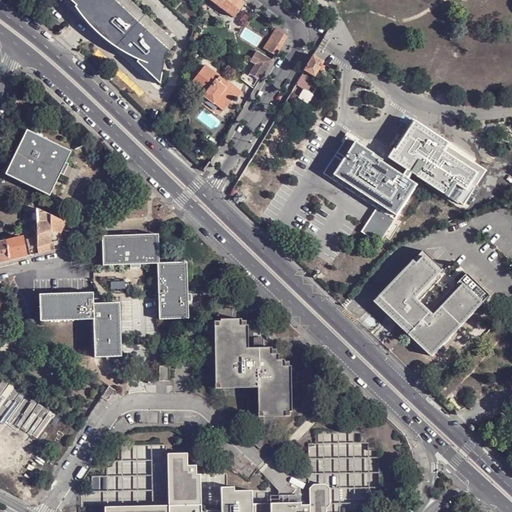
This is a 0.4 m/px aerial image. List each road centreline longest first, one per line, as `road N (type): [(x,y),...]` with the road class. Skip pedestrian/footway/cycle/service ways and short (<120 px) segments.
road 1 (tertiary): [(17,43),(370,377)]
road 2 (tertiary): [(511,487),(207,197)]
road 3 (tertiary): [(207,197),(0,10)]
road 4 (residential): [(264,0),(298,26),(299,53),(207,197)]
road 5 (tertiary): [(370,377),(495,496)]
road 6 (residential): [(370,377),(432,455),(433,484),(421,511)]
